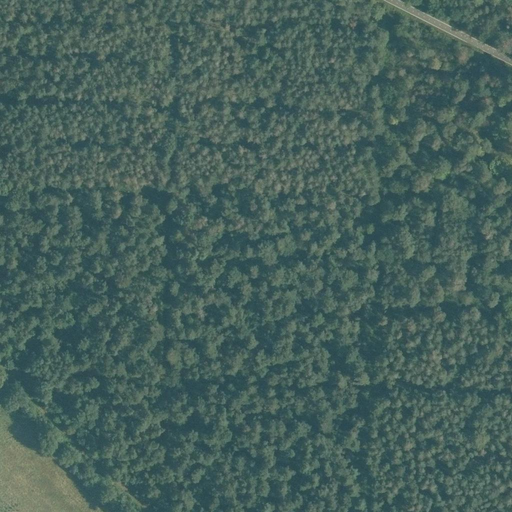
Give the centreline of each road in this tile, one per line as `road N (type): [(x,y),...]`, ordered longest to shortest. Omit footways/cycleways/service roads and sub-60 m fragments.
road 1 (track): [(11,371),(511,387)]
road 2 (track): [(0,360),(158,511)]
road 3 (track): [(372,511),(375,382)]
